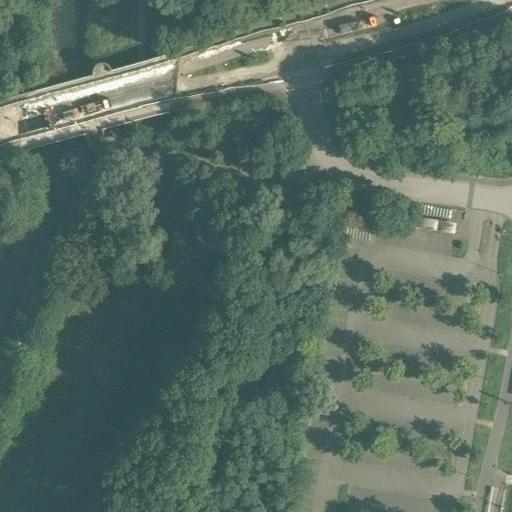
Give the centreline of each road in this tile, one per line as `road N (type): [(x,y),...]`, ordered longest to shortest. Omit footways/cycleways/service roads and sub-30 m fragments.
road 1 (secondary): [(466,0),(0,125)]
road 2 (track): [(0,396),(108,154)]
road 3 (track): [(108,154),(174,158),(261,181),(300,180),(331,168)]
road 4 (track): [(477,511),(511,353)]
road 5 (track): [(108,154),(138,71),(137,0)]
